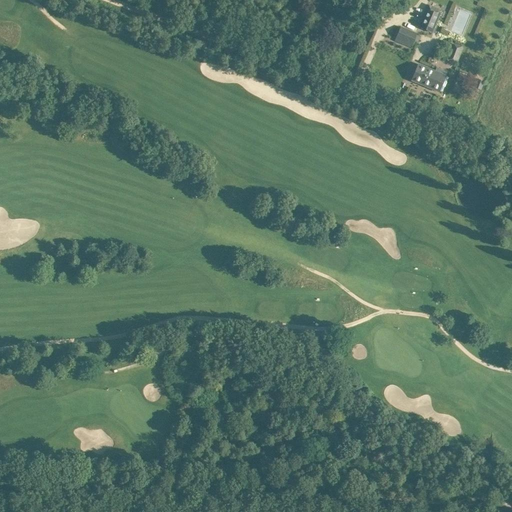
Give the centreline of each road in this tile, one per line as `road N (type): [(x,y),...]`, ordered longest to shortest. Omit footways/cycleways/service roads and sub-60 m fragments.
road 1 (track): [(511,507),(0,484)]
road 2 (track): [(511,167),(291,66),(110,0)]
